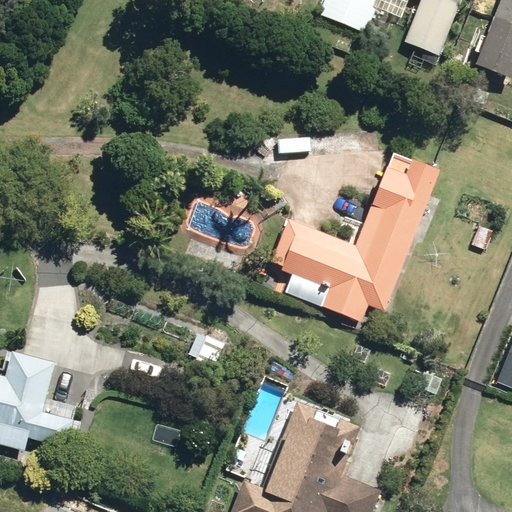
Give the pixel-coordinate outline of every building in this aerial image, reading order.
[(367,33),(380,0),(324,0),(320,14),(367,33)] [(421,0),(405,41),(440,55),(462,0),(421,0)] [(511,0),(501,0),(477,60),(511,73),(511,0)] [(459,146),(479,152),(484,137),(464,130),(459,146)] [(322,306),(362,322),(368,305),(385,311),(440,169),(393,151),(357,246),(288,218),(271,260),(284,266),(282,271),(329,289),(322,306)] [(471,245),(485,251),(492,232),(479,226),(471,245)] [(228,343),(200,329),(187,353),(215,367),(228,343)] [(511,346),(495,385),(511,392),(511,346)] [(0,436),(1,430),(35,438),(53,362),(13,351),(8,370),(0,367),(0,436)] [(232,511),(370,511),(380,490),(341,475),(360,427),(299,402),(263,490),(244,482),(232,511)]
